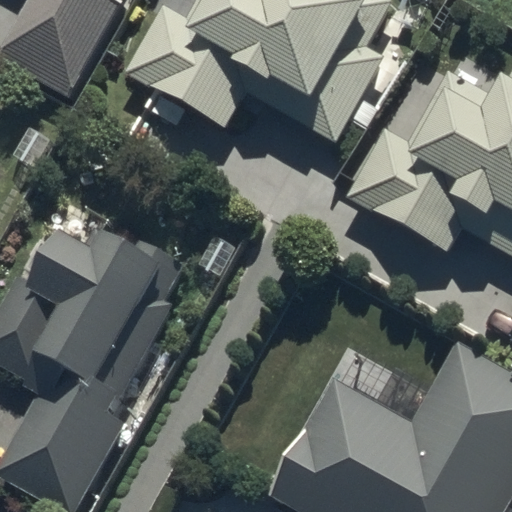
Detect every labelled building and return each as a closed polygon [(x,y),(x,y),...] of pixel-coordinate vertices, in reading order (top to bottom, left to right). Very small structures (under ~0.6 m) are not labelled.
[(44,0),(4,77),(73,112),(131,0),(44,0)] [(170,18),(129,91),(234,147),(251,122),(338,167),(384,79),(371,70),(402,14),(376,0),(220,0),(201,35),(170,18)] [(390,143),(348,217),(454,273),(470,247),(511,269),(511,108),(507,117),(459,91),(420,160),(390,143)] [(0,225),(20,188),(0,177),(0,225)] [(3,494),(36,511),(86,511),(207,287),(108,234),(92,263),(65,249),(52,268),(24,293),(0,337),(0,381),(50,409),(3,494)] [(511,511),(511,382),(465,356),(420,436),(344,394),(277,511),(511,511)]
